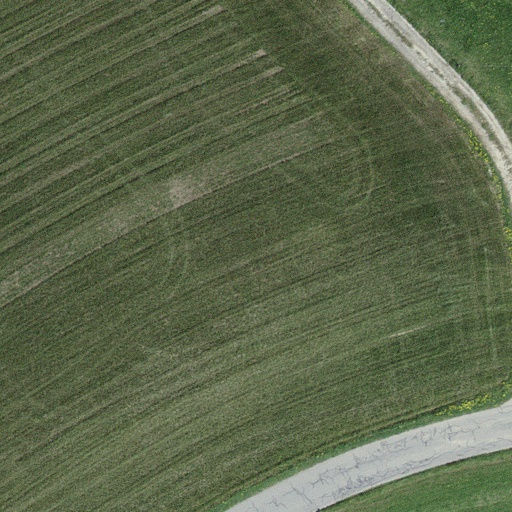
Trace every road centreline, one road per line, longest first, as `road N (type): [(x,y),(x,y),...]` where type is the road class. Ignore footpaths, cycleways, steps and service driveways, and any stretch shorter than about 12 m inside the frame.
road 1 (tertiary): [(261,511),(354,470),(511,426)]
road 2 (track): [(363,0),(489,133),(511,187)]
